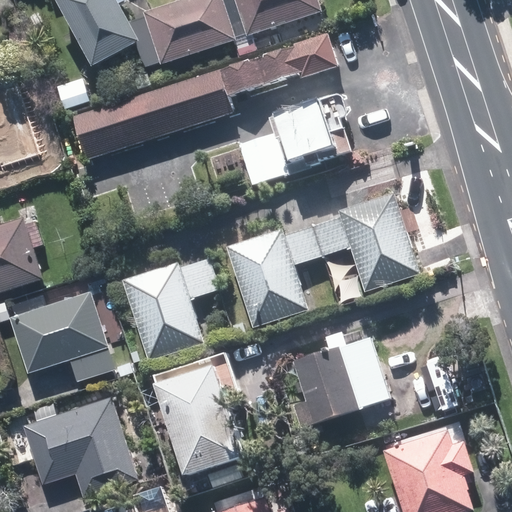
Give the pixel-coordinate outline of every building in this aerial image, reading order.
[(153,45),(140,20),(129,0),(69,0),(108,70),(146,49),(153,45)] [(153,16),(140,20),(153,45),(146,49),(151,65),(167,61),(169,65),(246,40),(244,37),(232,0),(187,0),(188,2),(152,14),(153,16)] [(232,0),(244,37),(255,34),(256,36),(330,13),(325,0),(232,0)] [(296,27),(300,39),(324,31),(320,19),(296,27)] [(267,61),(276,88),(309,77),(310,80),(345,69),(334,35),(301,45),(303,50),(267,61)] [(261,53),(257,41),(240,46),(243,58),(261,53)] [(267,61),(174,91),(187,130),(242,113),(238,99),(276,88),(267,61)] [(0,130),(31,121),(24,98),(32,96),(27,79),(0,86),(0,130)] [(174,91),(83,120),(96,160),(187,130),(174,91)] [(334,157),(352,150),(347,135),(354,132),(350,119),(357,117),(350,97),(290,117),(306,165),(320,161),(323,170),(337,165),(334,157)] [(295,176),(284,137),(250,146),(261,186),(295,176)] [(403,196),(349,214),(375,295),(430,277),(403,196)] [(0,296),(54,280),(35,219),(0,229),(0,296)] [(292,232),(236,250),(262,330),(318,312),(292,232)] [(157,364),(213,346),(187,265),(133,283),(157,364)] [(100,293),(19,319),(37,376),(118,350),(100,293)] [(312,393),(315,404),(301,408),(309,430),(398,400),(378,340),(302,365),(308,383),(302,385),(306,395),(312,393)] [(123,368),(126,378),(139,374),(137,364),(123,368)] [(172,388),(201,478),(260,460),(231,370),(172,388)] [(119,400),(31,427),(50,486),(83,476),(90,499),(145,482),(119,400)] [(403,511),(475,511),(478,511),(467,478),(479,474),(463,422),(383,447),(403,511)] [(214,478),(218,489),(248,479),(244,468),(214,478)]
